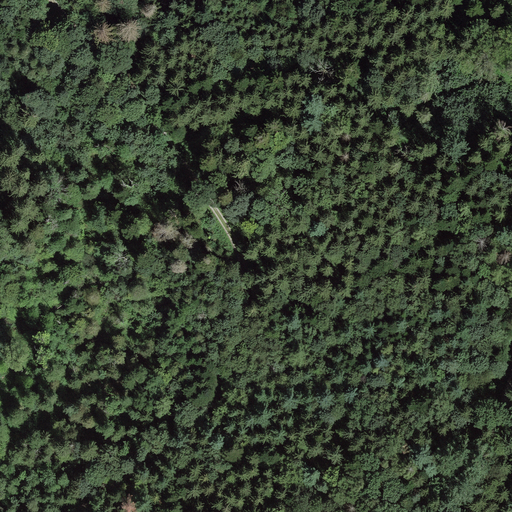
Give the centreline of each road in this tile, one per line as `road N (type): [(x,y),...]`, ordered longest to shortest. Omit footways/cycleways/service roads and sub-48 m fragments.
road 1 (track): [(79,511),(215,406),(234,371),(243,324),(241,266),(230,231),(123,80),(169,0)]
road 2 (track): [(469,511),(511,382)]
